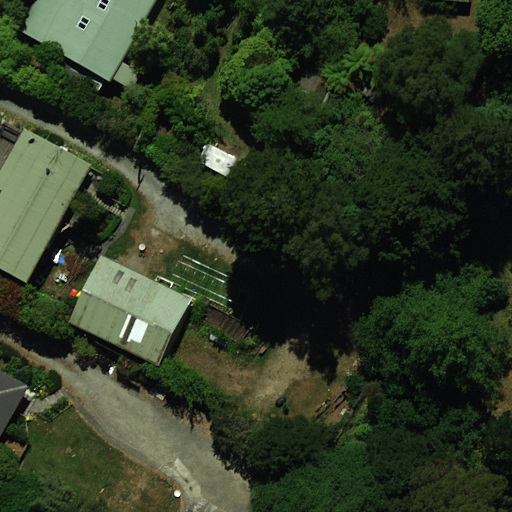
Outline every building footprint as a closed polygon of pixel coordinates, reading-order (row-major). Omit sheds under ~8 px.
[(47,40),(69,0),(38,0),(24,26),(47,40)] [(69,0),(47,40),(123,82),(169,0),(69,0)] [(34,128),(0,197),(0,264),(44,286),(105,163),(34,128)] [(192,286),(98,249),(70,321),(160,359),(192,286)] [(0,392),(0,417),(11,400),(0,392)]
